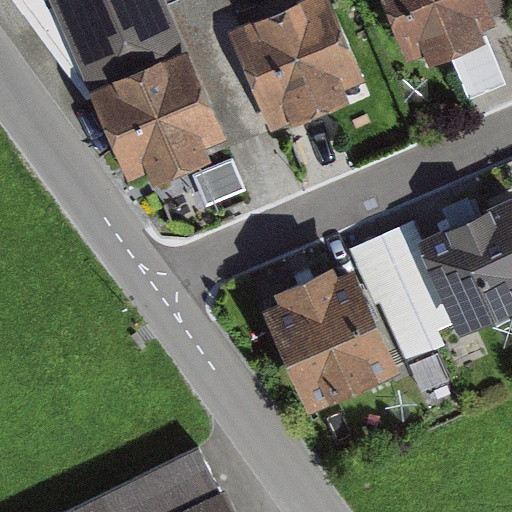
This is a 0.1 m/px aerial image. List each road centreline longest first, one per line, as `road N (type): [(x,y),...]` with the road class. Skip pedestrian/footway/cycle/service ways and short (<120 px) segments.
road 1 (residential): [(511,114),(166,278)]
road 2 (unclassified): [(333,511),(166,278)]
road 3 (unclassified): [(166,278),(0,64)]
